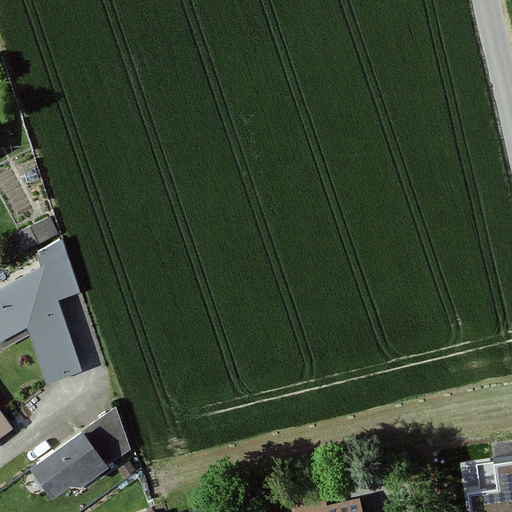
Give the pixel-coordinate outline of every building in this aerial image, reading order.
[(14,225),(19,242),(60,228),(55,212),(14,225)] [(38,264),(0,285),(0,333),(22,323),(42,377),(82,366),(54,296),(81,289),(64,236),(32,247),(38,264)] [(115,403),(24,461),(45,494),(67,477),(82,482),(132,442),(115,403)] [(0,410),(0,431),(10,424),(0,410)] [(511,511),(511,457),(477,465),(479,494),(469,495),(470,511),(511,511)] [(323,490),(285,500),(288,511),(363,511),(358,494),(327,503),(323,490)]
